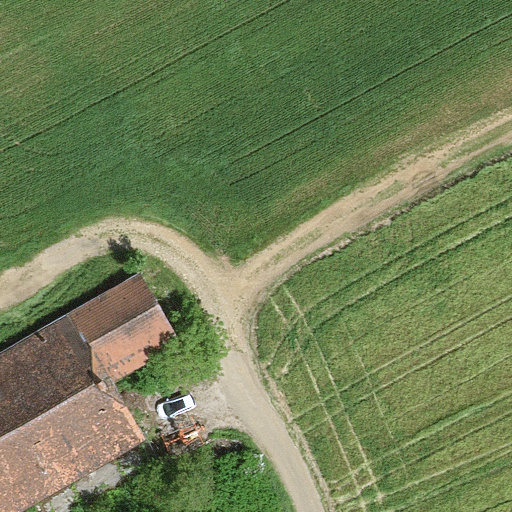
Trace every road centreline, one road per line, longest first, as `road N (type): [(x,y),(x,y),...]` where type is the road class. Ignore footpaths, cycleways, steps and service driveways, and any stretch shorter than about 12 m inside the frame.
road 1 (track): [(511,131),(208,285),(242,379)]
road 2 (track): [(208,285),(172,243),(114,242),(0,307)]
road 3 (track): [(308,511),(242,379)]
